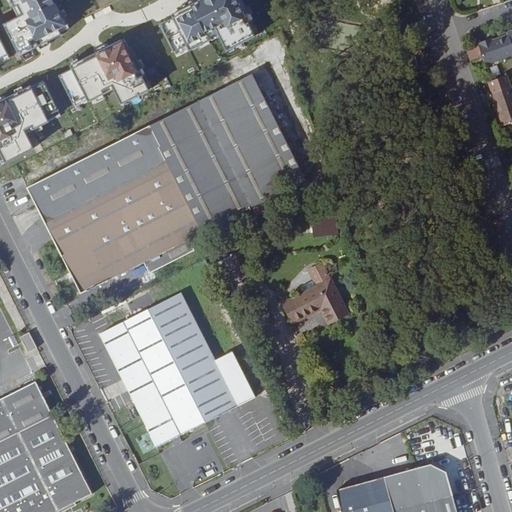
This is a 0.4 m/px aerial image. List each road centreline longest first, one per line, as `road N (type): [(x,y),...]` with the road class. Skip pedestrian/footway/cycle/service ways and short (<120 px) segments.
road 1 (unclassified): [(0,230),(141,511)]
road 2 (unclassified): [(193,511),(458,379)]
road 3 (residential): [(511,221),(449,31)]
road 4 (unclassified): [(502,511),(458,379)]
